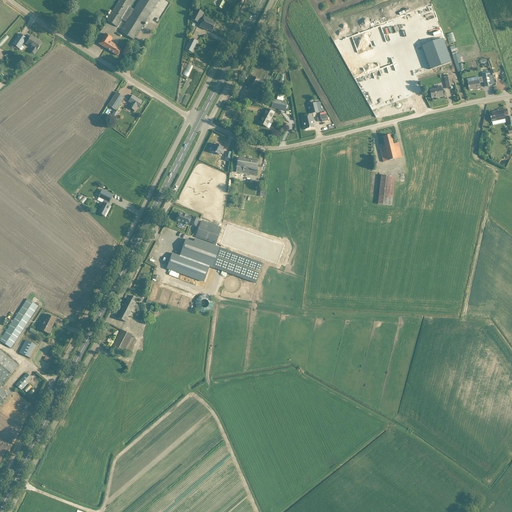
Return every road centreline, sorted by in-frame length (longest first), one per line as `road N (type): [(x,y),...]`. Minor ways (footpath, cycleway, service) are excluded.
road 1 (primary): [(0,510),(199,121)]
road 2 (unclassified): [(9,511),(208,125)]
road 3 (unclassified): [(0,487),(189,117)]
road 4 (unclassified): [(208,125),(282,148),(511,97)]
road 5 (unclassified): [(189,117),(7,0)]
road 6 (unclassified): [(208,125),(271,0)]
road 7 (primary): [(199,121),(261,0)]
road 8 (unclassified): [(189,117),(249,0)]
